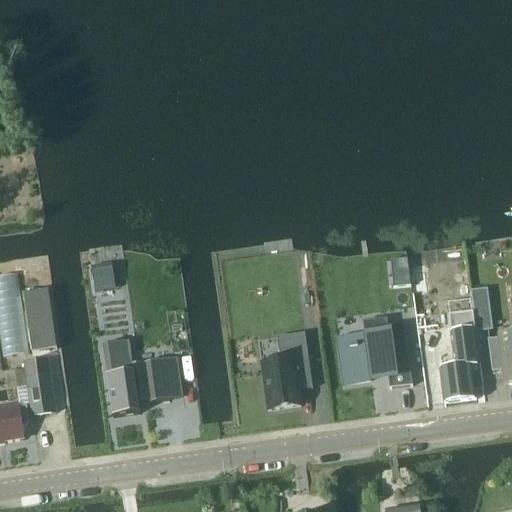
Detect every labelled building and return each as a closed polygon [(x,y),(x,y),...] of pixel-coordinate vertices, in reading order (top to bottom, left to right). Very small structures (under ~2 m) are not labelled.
[(427,265),(409,267),(412,295),(431,293),(427,265)] [(49,292),(24,296),(32,354),(57,351),(49,292)] [(491,311),(475,313),(477,330),(477,333),(494,331),(491,311)] [(477,333),(477,330),(474,313),(451,316),(453,333),(457,368),(444,370),(448,404),(477,400),(475,388),(484,387),(477,333)] [(343,353),(341,353),(346,387),(371,383),(370,376),(388,374),(389,381),(390,391),(413,388),(405,326),(403,326),(404,328),(389,330),(389,328),(388,320),(386,320),(386,321),(364,324),(367,349),(359,351),(358,348),(351,349),(351,352),(343,353)] [(281,363),(262,365),(268,413),(302,408),(298,386),(312,384),(307,347),(305,335),(278,339),(279,351),(281,363)] [(499,341),(489,342),(492,374),(502,373),(504,388),(511,387),(511,337),(498,339),(499,341)] [(130,343),(103,347),(113,419),(140,416),(138,402),(150,400),(150,405),(171,402),(184,400),(181,378),(178,360),(133,366),(130,343)] [(32,418),(56,415),(48,361),(25,364),(32,418)] [(26,371),(6,373),(8,387),(28,384),(26,371)] [(27,406),(0,410),(0,443),(23,441),(21,428),(27,427),(30,423),(27,406)]
